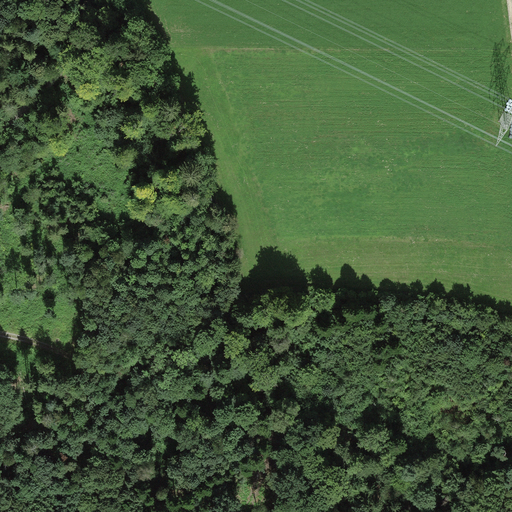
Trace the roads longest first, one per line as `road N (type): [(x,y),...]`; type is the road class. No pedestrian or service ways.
road 1 (track): [(0,333),(457,511)]
road 2 (track): [(364,471),(511,373)]
road 3 (track): [(95,0),(69,53),(0,140)]
